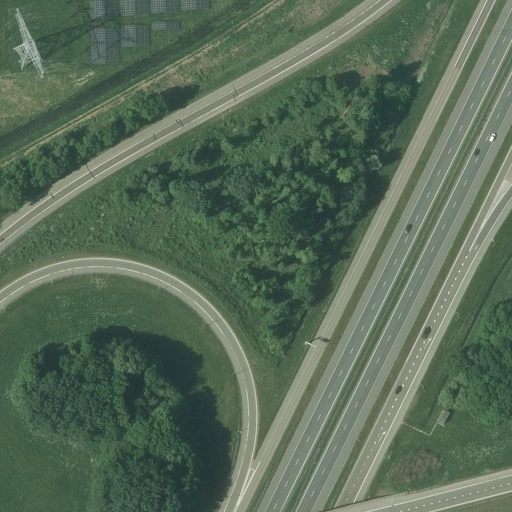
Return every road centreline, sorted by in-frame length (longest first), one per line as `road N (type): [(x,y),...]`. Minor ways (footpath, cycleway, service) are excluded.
road 1 (motorway): [(492,0),(241,511)]
road 2 (motorway): [(511,24),(272,511)]
road 3 (motorway): [(303,511),(511,88)]
road 4 (motorway): [(385,0),(289,65),(113,161),(0,240)]
road 5 (motorway): [(0,296),(88,263),(145,270),(196,298),(233,342),(252,399),(237,511)]
road 6 (motorway): [(337,511),(465,250)]
